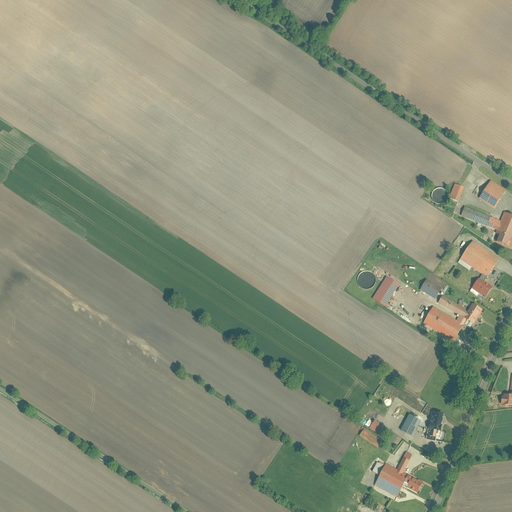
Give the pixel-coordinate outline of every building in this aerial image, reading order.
[(506,192),(491,182),(479,200),(494,210),(506,192)] [(464,189),(454,185),(448,199),(458,203),(464,189)] [(500,222),(465,208),(461,217),(497,232),(495,235),(500,237),(497,244),(511,249),(511,247),(511,216),(504,213),(500,222)] [(500,260),(473,242),(460,261),(487,279),(500,260)] [(400,287),(386,278),(372,300),(385,309),(400,287)] [(442,289),(426,280),(420,292),(435,301),(442,289)] [(493,289),(479,280),(472,290),(479,295),(480,294),(486,299),(493,289)] [(483,311),(472,305),(468,312),(443,297),(438,304),(459,317),(456,322),(433,308),(423,324),(453,343),(466,322),(474,327),(483,311)] [(511,375),(509,396),(503,395),(501,406),(511,407),(511,375)] [(430,409),(405,392),(400,399),(425,416),(430,409)] [(443,416),(432,414),(427,441),(435,442),(437,433),(441,434),(442,427),(441,427),(443,416)] [(421,422),(409,416),(400,432),(413,439),(421,422)] [(384,439),(389,432),(373,420),(368,428),(384,439)] [(358,437),(378,449),(383,441),(371,434),(371,433),(363,428),(358,437)] [(413,456),(406,452),(397,470),(386,465),(375,486),(396,497),(402,486),(408,476),(403,474),(413,456)] [(418,482),(408,476),(402,486),(407,489),(407,490),(417,495),(424,483),(418,481),(418,482)]
